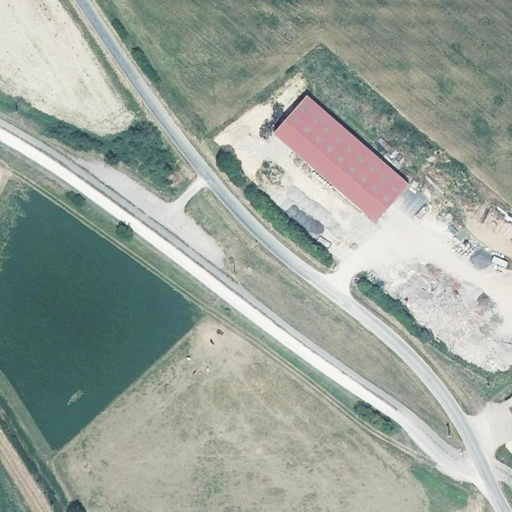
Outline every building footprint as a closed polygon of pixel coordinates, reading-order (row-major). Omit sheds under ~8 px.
[(285,150),(261,181),(328,233),(343,244),(345,240),(350,244),(371,216),(373,217),(403,177),(294,94),(264,134),(285,150)] [(150,145),(168,165),(173,159),(156,139),(150,145)] [(168,165),(150,145),(140,152),(159,173),(168,165)] [(323,240),(328,233),(261,181),(255,188),(323,240)] [(471,262),(483,270),(492,256),(480,248),(471,262)] [(494,255),(491,261),(505,267),(508,261),(494,255)]
